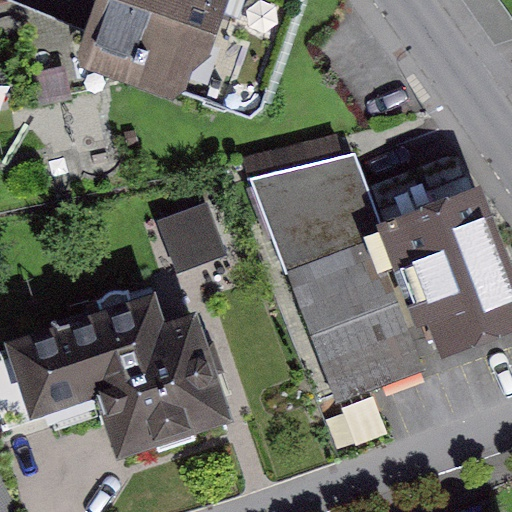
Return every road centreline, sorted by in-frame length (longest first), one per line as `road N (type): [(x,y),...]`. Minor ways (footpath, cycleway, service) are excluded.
road 1 (residential): [(254,511),(511,422)]
road 2 (residential): [(511,147),(405,0)]
